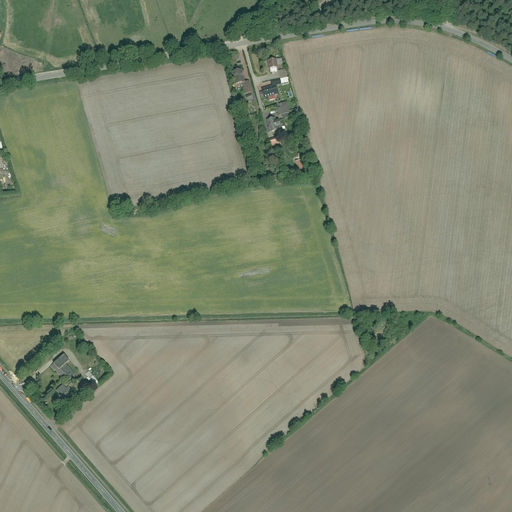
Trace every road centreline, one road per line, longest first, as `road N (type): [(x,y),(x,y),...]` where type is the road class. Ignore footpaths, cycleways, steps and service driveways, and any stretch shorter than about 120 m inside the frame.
road 1 (unclassified): [(0,83),(388,21),(450,29),(511,59)]
road 2 (tertiary): [(0,373),(121,511)]
